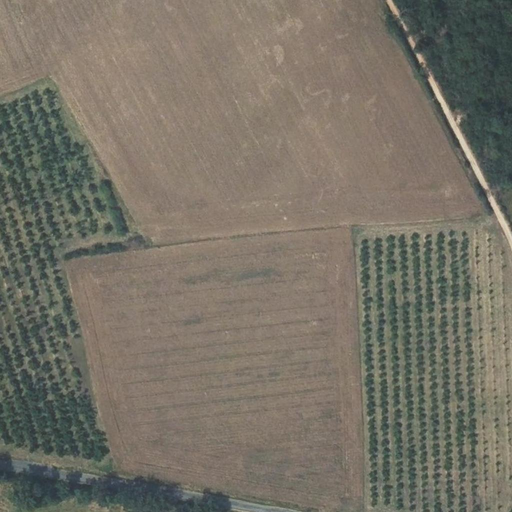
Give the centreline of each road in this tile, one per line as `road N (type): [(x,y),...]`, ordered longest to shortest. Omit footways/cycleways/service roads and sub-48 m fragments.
road 1 (track): [(393,0),(511,257)]
road 2 (unclassified): [(0,467),(274,511)]
